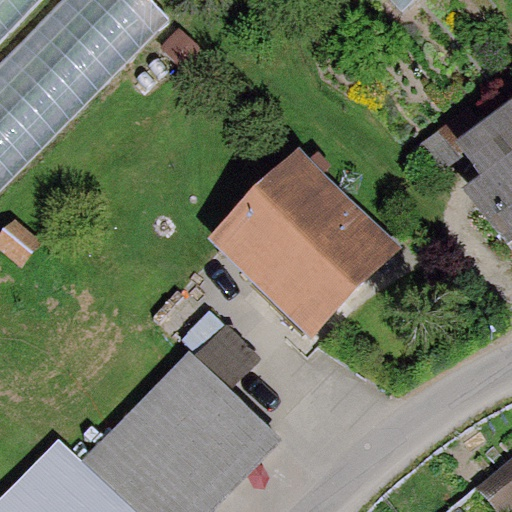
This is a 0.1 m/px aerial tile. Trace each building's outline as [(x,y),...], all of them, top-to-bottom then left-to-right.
[(0,0),(0,41),(40,0),(0,0)] [(164,0),(66,0),(0,64),(0,186),(179,15),(164,0)] [(459,112),(424,138),(444,165),(470,146),(495,179),(475,193),(511,241),(511,109),(477,136),(459,112)] [(381,260),(295,170),(214,248),(250,286),(269,268),(319,320),(381,260)] [(161,311),(197,369),(211,391),(272,354),(222,273),(161,311)] [(201,511),(265,447),(191,374),(85,482),(59,457),(3,511),(201,511)] [(511,446),(479,474),(503,502),(511,494),(511,446)]
